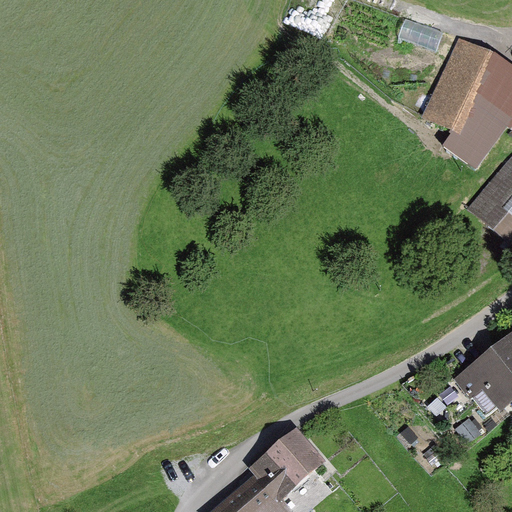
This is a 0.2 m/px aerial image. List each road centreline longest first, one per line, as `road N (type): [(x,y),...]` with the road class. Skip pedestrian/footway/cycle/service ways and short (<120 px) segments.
road 1 (residential): [(511,299),(422,360),(292,421),(222,467),(184,511)]
road 2 (track): [(387,0),(468,29),(511,35)]
